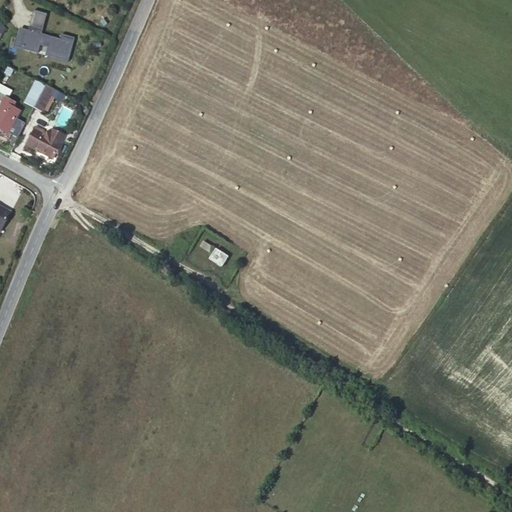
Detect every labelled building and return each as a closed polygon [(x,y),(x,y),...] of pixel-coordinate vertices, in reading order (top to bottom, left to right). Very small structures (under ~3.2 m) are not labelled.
[(46,15),(32,11),(28,30),(20,27),(14,48),(38,54),(40,46),(47,48),(45,57),(68,62),(74,38),(60,34),(59,39),(41,34),(46,15)] [(44,94),(33,117),(41,121),(53,98),(44,94)] [(5,107),(0,118),(0,127),(13,134),(22,115),(5,107)] [(47,146),(33,139),(25,155),(50,169),(63,146),(51,139),(47,146)] [(0,214),(0,234),(8,220),(0,214)] [(220,253),(212,263),(225,272),(233,262),(220,253)]
